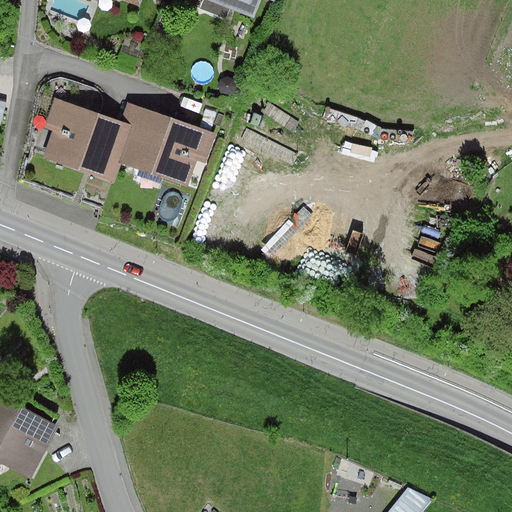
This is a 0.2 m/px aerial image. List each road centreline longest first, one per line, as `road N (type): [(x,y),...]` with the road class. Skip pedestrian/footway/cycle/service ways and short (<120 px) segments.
road 1 (tertiary): [(511,433),(80,256)]
road 2 (residential): [(80,256),(68,332),(122,511)]
